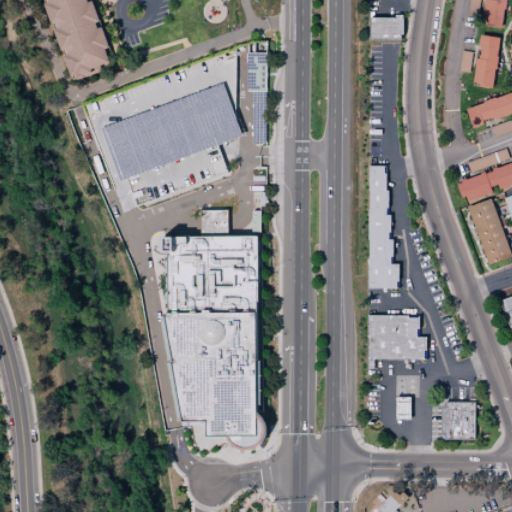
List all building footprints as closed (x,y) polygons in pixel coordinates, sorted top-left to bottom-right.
[(92,1),(62,0),(54,0),(43,3),(49,23),(56,23),(56,37),(59,49),(65,50),(65,61),(69,77),(83,77),(99,72),(99,67),(109,64),(105,48),(108,47),(102,28),(97,27),(97,17),(92,1)] [(503,0),(494,0),(482,0),(482,25),(502,26),(503,0)] [(369,17),(368,40),(401,40),(401,17),(369,17)] [(472,85),(492,87),(499,38),(479,35),(472,85)] [(79,106),(237,47),(237,168),(234,175),(229,179),(146,210),(140,211),(137,209),(135,208),(121,213),(79,106)] [(471,52),(461,51),(457,70),(468,72),(471,52)] [(248,54),(268,54),(268,92),(248,92),(248,54)] [(511,91),(465,108),(471,127),(511,112),(511,91)] [(466,161),(469,175),(501,166),(500,161),(508,159),(505,149),(491,153),(492,155),(466,161)] [(492,193),(491,191),(511,183),(511,162),(457,182),(464,202),(492,193)] [(367,288),(397,288),(397,264),(391,264),(391,239),(389,239),(389,216),(385,216),(386,166),(368,166),(367,288)] [(259,192),(267,192),(267,207),(259,207),(259,192)] [(511,224),(511,194),(503,198),(511,224)] [(485,265),(510,257),(500,226),(504,225),(500,214),(495,216),(490,199),(467,206),(485,265)] [(200,237),(200,225),(200,209),(227,208),(228,224),(228,237),(200,237)] [(251,212),(261,212),(261,232),(251,232),(251,212)] [(170,253),(180,253),(180,238),(200,237),(228,237),(260,237),(261,416),(261,437),(230,438),(211,438),(211,422),(187,423),(169,315),(170,253)] [(511,337),(511,295),(499,300),(511,338),(511,337)] [(367,359),(424,360),(424,337),(417,337),(418,316),(367,315),(367,359)] [(409,397),(395,397),(394,419),(408,419),(409,397)] [(442,402),(475,403),(474,442),(442,442),(442,402)] [(230,438),(261,437),(261,416),(266,419),(269,424),(269,430),(269,434),(267,439),(264,444),(260,447),(255,450),(250,450),(242,449),(237,447),(233,442),(230,438)]
